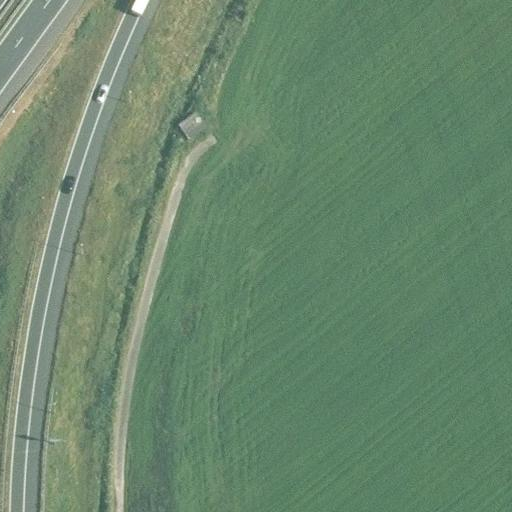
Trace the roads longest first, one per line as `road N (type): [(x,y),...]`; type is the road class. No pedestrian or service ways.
road 1 (motorway): [(20,511),(35,343),(54,245),(142,0)]
road 2 (unclassified): [(116,511),(112,436),(186,162)]
